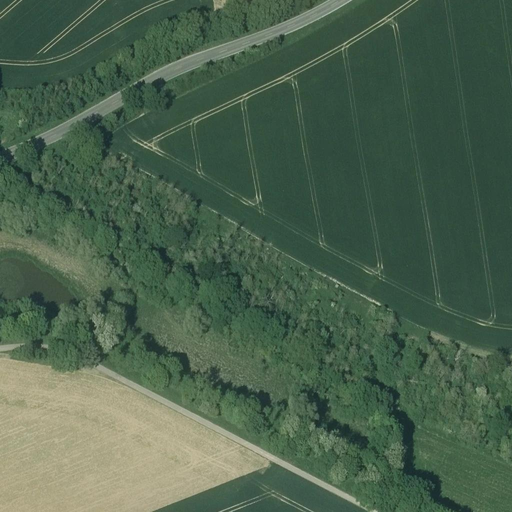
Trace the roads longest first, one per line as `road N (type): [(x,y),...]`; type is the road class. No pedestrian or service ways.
road 1 (track): [(0,353),(34,349),(83,361),(375,511)]
road 2 (secondary): [(337,0),(166,72),(0,159)]
